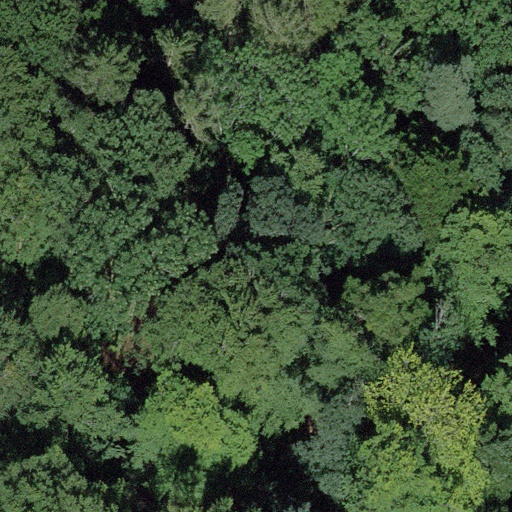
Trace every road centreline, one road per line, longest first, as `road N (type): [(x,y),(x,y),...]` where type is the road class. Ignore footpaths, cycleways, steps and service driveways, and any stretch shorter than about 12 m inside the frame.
road 1 (track): [(511,250),(489,209),(312,0)]
road 2 (track): [(167,511),(0,381)]
